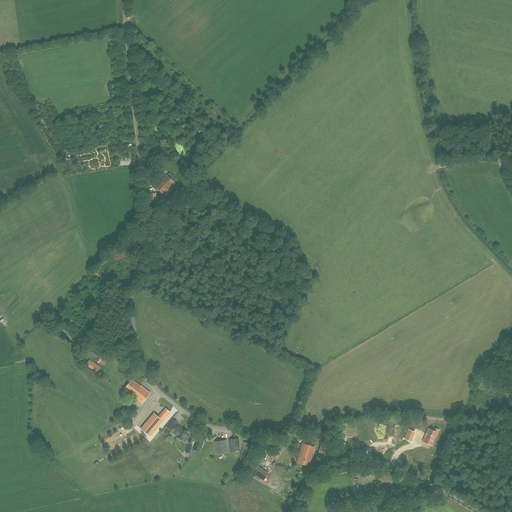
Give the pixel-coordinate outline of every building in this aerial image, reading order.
[(162,171),(158,167),(161,163),(157,159),(154,163),(153,162),(149,166),(154,172),(152,174),(156,178),(162,171)] [(155,187),(163,194),(177,180),(170,173),(167,176),(166,175),(155,187)] [(84,350),(96,359),(100,353),(88,344),(84,350)] [(96,373),(100,367),(89,359),(85,365),(96,373)] [(130,394),(141,403),(150,393),(141,386),(132,380),(125,389),(130,394)] [(163,421),(158,417),(154,414),(141,429),(150,437),(163,421)] [(178,431),(180,427),(175,424),(174,426),(171,424),(167,429),(173,433),(173,434),(175,436),(176,435),(177,436),(180,432),(178,431)] [(182,429),(180,427),(178,431),(180,432),(177,436),(176,437),(178,438),(178,439),(180,441),(181,440),(182,441),(182,440),(185,442),(189,436),(186,434),(188,432),(182,429)] [(439,431),(435,429),(433,432),(428,429),(422,442),(426,443),(428,444),(432,446),(433,442),(435,438),(436,436),(439,431)] [(404,439),(410,441),(411,438),(414,432),(408,430),(406,435),(404,439)] [(198,436),(192,449),(199,452),(201,448),(205,439),(198,436)] [(230,452),(240,451),(238,439),(229,440),(230,452)] [(228,452),(226,440),(214,442),(216,454),(228,452)] [(247,461),(250,444),(243,442),(240,460),(247,461)] [(308,466),(314,447),(303,444),(297,463),(308,466)] [(268,473),(256,465),(251,472),(263,481),(268,473)] [(381,497),(390,495),(388,487),(380,488),(381,497)]
